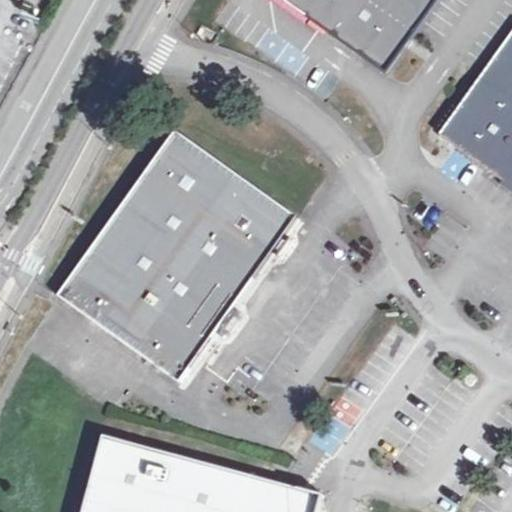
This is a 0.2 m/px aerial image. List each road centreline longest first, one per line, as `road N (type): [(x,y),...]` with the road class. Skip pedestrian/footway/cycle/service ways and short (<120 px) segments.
road 1 (unclassified): [(126,43),(246,84),(303,114),(345,157),(437,302),(490,365),(511,377)]
road 2 (tertiary): [(0,270),(126,43)]
road 3 (tertiary): [(105,0),(0,191)]
